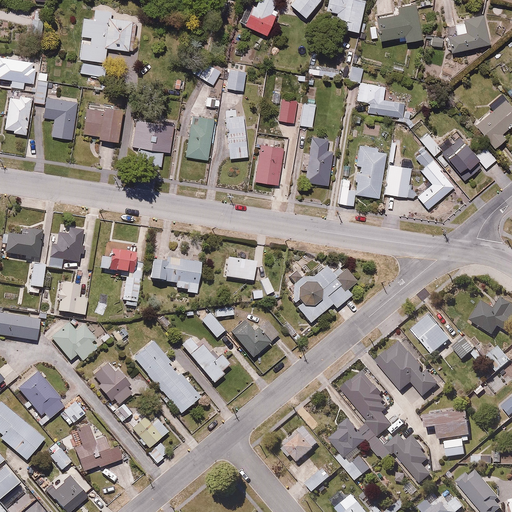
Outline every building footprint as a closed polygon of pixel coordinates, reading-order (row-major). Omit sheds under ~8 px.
[(275,0),(258,0),(256,5),(248,1),(238,21),(266,35),(278,9),(273,6),(275,0)] [(293,0),(291,3),(305,16),(319,0),(293,0)] [(365,0),(326,0),(324,11),(335,14),(334,18),(344,21),(343,25),(358,29),(365,0)] [(386,13),(376,15),(381,42),(400,38),(400,42),(425,37),(417,0),(406,0),(384,5),(386,13)] [(93,18),(84,17),(79,59),(83,59),(105,62),(107,47),(133,50),(137,17),(117,15),(118,8),(95,6),(93,18)] [(44,9),(33,7),(30,29),(47,31),(49,17),(43,16),(44,9)] [(456,28),(446,30),(450,50),(491,42),(485,10),(454,16),(456,28)] [(308,32),(274,29),(271,68),(305,71),(308,32)] [(444,35),(431,34),(430,44),(442,45),(444,35)] [(503,60),(496,53),(491,58),(494,61),(491,64),(495,68),(503,60)] [(105,62),(83,59),(81,74),(107,77),(108,62),(105,62)] [(223,70),(208,60),(198,76),(213,86),(223,70)] [(405,63),(394,61),(392,69),(403,71),(405,63)] [(340,67),(309,62),(307,74),(338,79),(340,67)] [(234,68),(228,67),(226,88),(244,90),(247,65),(235,64),(234,68)] [(363,67),(350,64),(346,80),(359,83),(363,67)] [(56,98),(58,83),(39,80),(39,76),(29,75),(28,86),(37,88),(35,101),(44,102),(44,97),(56,98)] [(316,77),(307,76),(306,84),(314,85),(316,77)] [(357,99),(369,101),(367,112),(394,117),(392,125),(405,127),(410,101),(390,97),(392,87),(361,81),(357,99)] [(296,92),(274,90),(272,101),(279,102),(278,119),(294,121),(294,115),(296,100),(296,92)] [(19,95),(8,94),(4,126),(12,128),(12,132),(26,134),(31,94),(19,93),(19,95)] [(221,95),(206,93),(205,106),(219,108),(221,95)] [(511,122),(511,105),(503,96),(473,125),(494,147),(507,135),(503,131),(511,122)] [(44,102),(43,110),(38,110),(36,119),(47,120),(47,117),(54,117),(52,135),(73,138),(78,101),(56,98),(44,97),(44,102)] [(296,100),(294,115),(301,116),(300,125),(314,126),(316,102),(296,100)] [(120,106),(87,101),(83,135),(116,139),(120,106)] [(208,158),(215,112),(190,108),(188,120),(185,120),(183,133),(189,134),(186,155),(208,158)] [(248,155),(243,112),(223,114),(227,157),(248,155)] [(170,153),(175,121),(135,115),(130,144),(151,147),(149,164),(162,167),(164,152),(170,153)] [(441,141),(428,128),(418,137),(435,154),(442,148),(438,143),(441,141)] [(329,135),(311,133),(309,153),(302,152),(300,171),(305,172),(304,180),(328,182),(332,142),(329,141),(329,135)] [(497,158),(486,147),(478,155),(458,134),(439,152),(447,160),(449,158),(460,169),(466,163),(469,165),(476,158),(486,168),(497,158)] [(279,179),(286,180),(289,166),(282,164),(286,145),(261,140),(253,180),(278,185),(279,179)] [(415,156),(422,164),(422,171),(431,182),(416,194),(427,207),(455,184),(421,144),(417,149),(419,152),(415,156)] [(379,198),(386,151),(377,150),(378,146),(367,145),(366,148),(358,147),(356,164),(360,165),(359,171),(355,170),(354,180),(357,180),(356,189),(349,188),(350,179),(341,177),(338,202),(353,204),(355,194),(379,198)] [(412,166),(388,163),(384,193),(408,196),(412,166)] [(82,244),(83,228),(68,226),(68,230),(63,229),(63,233),(56,232),(55,241),(51,240),(48,266),(61,267),(62,259),(78,260),(79,253),(85,254),(86,244),(82,244)] [(5,248),(5,251),(25,255),(24,258),(30,259),(31,256),(39,257),(44,231),(28,228),(27,235),(9,232),(8,235),(3,234),(1,247),(5,248)] [(136,256),(137,246),(100,241),(97,266),(127,269),(122,306),(137,308),(143,257),(136,256)] [(201,260),(152,254),(149,277),(175,281),(174,287),(186,288),(185,292),(197,293),(201,260)] [(256,259),(226,254),(222,275),(252,280),(256,259)] [(42,286),(44,263),(33,262),(30,285),(42,286)] [(296,304),(309,321),(332,303),(336,308),(353,295),(348,288),(357,281),(346,267),(343,269),(340,265),(333,270),(327,263),(312,275),(304,274),(290,285),(288,293),(294,301),(297,298),(300,302),(296,304)] [(268,274),(259,279),(268,294),(277,290),(268,274)] [(60,295),(57,309),(85,315),(88,299),(79,297),(81,284),(59,280),(56,294),(60,295)] [(510,334),(511,331),(511,299),(504,294),(494,308),(482,299),(470,317),(493,334),(499,326),(510,334)] [(233,303),(214,304),(214,314),(234,313),(233,303)] [(43,317),(0,309),(0,335),(39,342),(43,317)] [(203,310),(200,314),(203,318),(200,320),(215,338),(226,329),(210,311),(207,314),(203,310)] [(452,337),(428,310),(410,327),(433,353),(452,337)] [(57,330),(51,335),(70,358),(76,353),(81,360),(101,345),(83,322),(75,328),(69,321),(66,324),(63,319),(54,326),(57,330)] [(254,328),(247,320),(232,332),(253,356),(279,333),(268,320),(260,326),(259,325),(254,328)] [(181,342),(213,382),(225,373),(223,371),(231,365),(217,347),(211,352),(198,335),(192,339),(189,336),(181,342)] [(462,358),(474,347),(463,335),(451,346),(462,358)] [(411,382),(423,397),(440,382),(427,368),(422,373),(421,363),(400,339),(391,339),(380,349),(378,359),(381,364),(379,366),(401,390),(411,382)] [(200,395),(182,375),(187,371),(175,358),(171,362),(152,340),(132,357),(180,413),(200,395)] [(506,360),(510,357),(496,343),(484,355),(499,371),(506,364),(499,356),(500,354),(506,360)] [(98,387),(109,399),(105,403),(121,421),(130,413),(120,402),(131,392),(125,386),(129,382),(116,368),(113,370),(105,361),(93,372),(102,383),(98,387)] [(333,385),(377,436),(393,422),(385,412),(392,407),(383,396),(385,395),(378,387),(380,385),(360,362),(333,385)] [(45,411),(50,418),(65,405),(38,371),(19,386),(41,414),(45,411)] [(511,412),(511,395),(500,405),(508,415),(511,412)] [(75,400),(60,412),(71,424),(85,412),(75,400)] [(0,432),(2,434),(0,436),(27,459),(44,438),(0,401),(0,432)] [(438,439),(443,439),(445,455),(466,453),(465,441),(471,440),(468,410),(455,411),(454,405),(425,408),(427,426),(437,425),(438,439)] [(159,440),(169,432),(156,415),(150,419),(146,415),(132,425),(151,449),(147,451),(156,464),(166,457),(164,455),(168,452),(159,440)] [(325,435),(340,453),(336,457),(356,480),(371,467),(359,454),(362,451),(358,446),(366,439),(347,416),(325,435)] [(387,429),(392,434),(402,425),(398,420),(387,429)] [(75,447),(81,470),(121,460),(117,445),(109,447),(106,436),(94,439),(90,423),(73,428),(78,446),(75,447)] [(292,454),(299,461),(318,443),(302,426),(280,446),(290,456),(292,454)] [(399,433),(384,445),(417,485),(432,473),(423,463),(428,459),(420,449),(423,447),(412,434),(405,440),(399,433)] [(61,470),(72,459),(58,444),(47,454),(61,470)] [(494,456),(471,455),(471,462),(501,464),(502,451),(494,450),(494,456)] [(0,465),(0,489),(12,480),(0,465)] [(323,466),(305,482),(313,491),(331,475),(323,466)] [(498,495),(475,471),(471,475),(467,471),(453,483),(480,511),(492,511),(500,505),(494,499),(498,495)] [(72,473),(48,493),(63,511),(70,511),(90,496),(72,473)] [(115,482),(99,481),(99,489),(115,489),(115,482)] [(338,511),(368,511),(352,493),(335,507),(338,511)] [(457,511),(464,507),(455,496),(449,501),(443,494),(422,511),(457,511)]
